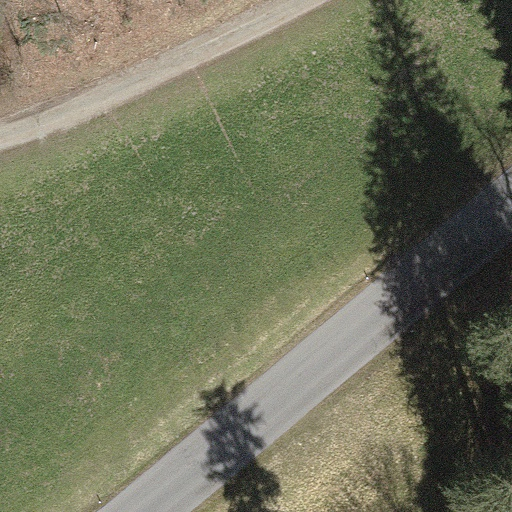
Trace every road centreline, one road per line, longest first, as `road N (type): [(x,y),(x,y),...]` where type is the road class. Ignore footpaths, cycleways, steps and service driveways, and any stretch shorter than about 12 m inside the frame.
road 1 (tertiary): [(146,511),(511,205)]
road 2 (track): [(316,0),(81,116),(0,142)]
